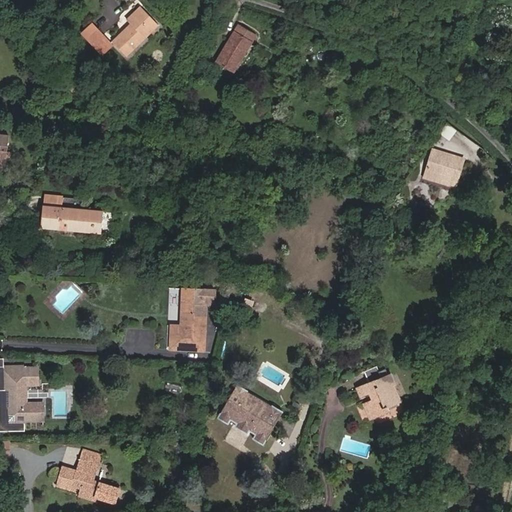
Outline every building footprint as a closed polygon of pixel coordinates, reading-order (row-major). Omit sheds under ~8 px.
[(139,27),(156,37),(167,26),(149,8),(134,24),(139,27)] [(136,58),(156,37),(139,27),(122,44),(136,58)] [(99,28),(90,38),(112,60),(122,50),(99,28)] [(239,79),(244,71),(258,80),(279,44),(264,36),(261,41),(243,30),(221,69),(239,79)] [(346,62),(339,59),(334,67),(340,72),(346,62)] [(86,87),(76,81),(67,95),(77,101),(86,87)] [(406,136),(396,130),(391,141),(400,146),(406,136)] [(464,161),(434,150),(427,171),(457,182),(464,161)] [(39,207),(37,227),(101,233),(103,213),(39,207)] [(179,290),(179,301),(177,328),(167,327),(166,350),(197,352),(201,303),(211,303),(212,292),(179,290)] [(394,375),(390,377),(387,369),(378,372),(376,367),(364,371),(369,385),(359,388),(362,396),(373,392),(376,401),(366,405),(371,419),(390,412),(389,407),(404,402),(394,375)] [(21,408),(21,389),(35,389),(35,373),(22,372),(22,370),(5,370),(4,393),(0,393),(0,434),(39,435),(39,409),(21,408)] [(284,413),(275,407),(272,412),(245,399),(247,393),(238,388),(221,422),(230,428),(233,422),(241,426),(253,432),(261,437),(258,443),(266,447),(284,413)] [(275,407),(247,393),(245,399),(272,412),(275,407)] [(253,432),(241,426),(238,431),(251,438),(253,432)] [(11,449),(0,448),(0,462),(10,464),(11,449)] [(85,455),(82,463),(98,468),(100,460),(85,455)] [(93,484),(98,468),(82,463),(77,475),(62,470),(57,488),(76,493),(78,490),(83,491),(82,495),(98,500),(116,505),(120,492),(93,484)] [(98,500),(82,495),(80,500),(96,505),(98,500)] [(432,511),(429,503),(419,508),(420,511),(432,511)]
